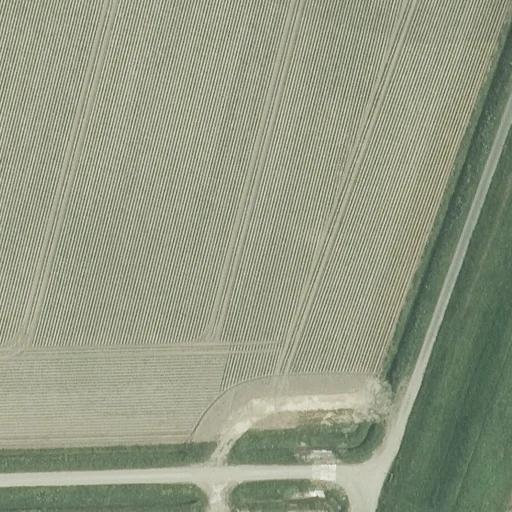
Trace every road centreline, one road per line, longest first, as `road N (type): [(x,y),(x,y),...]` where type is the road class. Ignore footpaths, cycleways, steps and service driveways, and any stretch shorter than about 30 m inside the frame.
road 1 (unclassified): [(511,103),(378,475)]
road 2 (unclassified): [(0,480),(378,475)]
